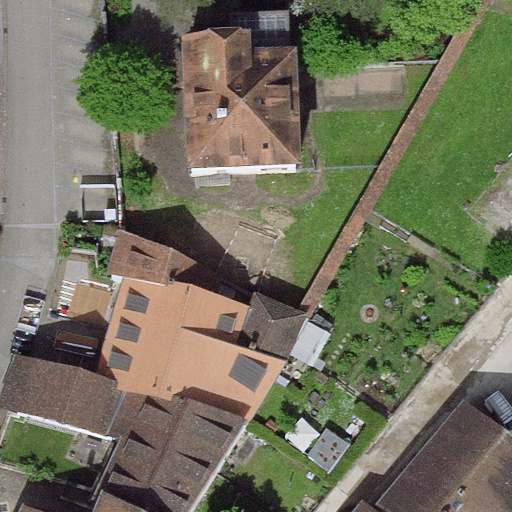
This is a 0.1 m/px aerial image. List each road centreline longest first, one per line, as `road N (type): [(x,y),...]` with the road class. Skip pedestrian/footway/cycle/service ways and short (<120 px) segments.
road 1 (residential): [(0,397),(47,213),(37,0)]
road 2 (residential): [(337,511),(511,297)]
